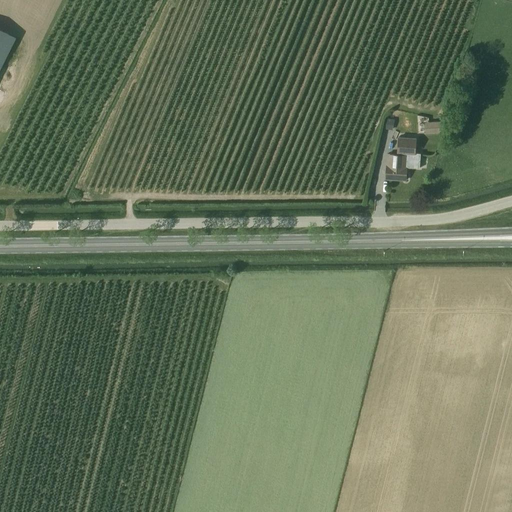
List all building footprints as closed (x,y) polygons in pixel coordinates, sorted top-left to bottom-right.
[(0,28),(0,68),(16,37),(0,28)] [(385,128),(393,129),(394,118),(386,118),(385,128)] [(437,121),(424,122),(425,133),(438,132),(440,131),(440,122),(437,122),(437,121)] [(397,153),(403,153),(415,154),(416,137),(397,136),(397,153)] [(406,180),(407,168),(420,169),(422,155),(403,153),(403,154),(388,153),(387,164),(386,179),(406,180)]
